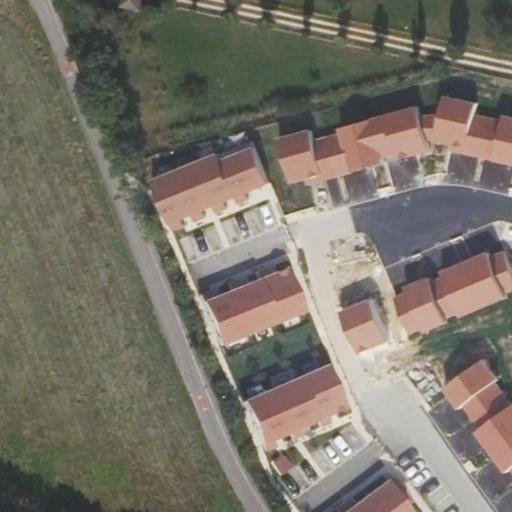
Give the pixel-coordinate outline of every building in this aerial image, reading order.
[(444,88),(435,137),(453,142),(452,147),(469,152),(468,157),(511,166),(511,109),(504,107),(503,113),(484,109),(487,99),(444,88)] [(329,137),(339,175),(355,170),(357,174),(395,163),(393,154),(400,153),(402,157),(417,153),(419,158),(439,152),(435,137),(425,98),(343,122),(345,132),(329,137)] [(312,130),(280,138),(292,182),(306,178),(308,184),(339,175),(329,137),(315,140),(312,130)] [(220,154),(154,180),(175,230),(185,226),(183,219),(193,214),(196,221),(206,217),(204,210),(215,206),(218,213),(228,208),(225,202),(237,197),(240,204),(249,200),(247,193),(271,183),(254,141),(220,155),(220,154)] [(387,290),(413,343),(511,300),(511,251),(507,239),(387,290)] [(211,291),(201,295),(221,345),(305,311),(288,268),(269,275),(267,268),(256,273),(259,280),(242,287),(239,279),(229,284),(232,291),(214,298),(211,291)] [(511,397),(497,380),(501,378),(488,358),(449,387),(510,470),(511,468),(511,397)] [(327,365),(244,401),(265,451),(276,446),(273,439),(290,432),(293,439),(303,434),(300,428),(317,420),(320,427),(330,423),(327,416),(345,408),(327,365)] [(274,464),(282,474),(292,466),(284,456),(274,464)] [(410,511),(387,480),(350,508),(346,502),(336,509),(338,511),(410,511)]
